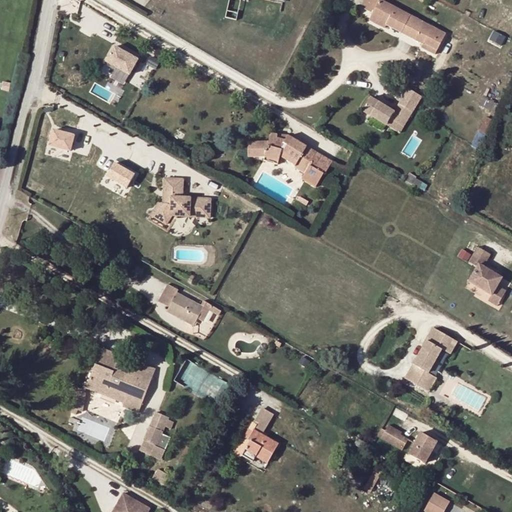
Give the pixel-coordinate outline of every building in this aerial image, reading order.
[(444,34),(379,0),(364,0),(361,7),(372,13),(372,14),(387,22),(386,24),(423,43),(435,50),(444,34)] [(387,22),(372,14),(368,20),(384,28),(386,24),(387,22)] [(88,56),(93,31),(83,29),(79,46),(77,53),(88,56)] [(435,50),(423,43),(420,47),(433,54),(435,50)] [(126,84),(140,58),(115,45),(101,71),(126,84)] [(496,102),(499,94),(487,88),(483,95),(496,102)] [(361,111),(384,126),(388,120),(401,128),(411,114),(403,109),(397,118),(392,114),(393,113),(370,98),(361,111)] [(493,103),(483,98),(479,105),(490,110),(493,103)] [(403,109),(398,105),(393,113),(392,114),(397,118),(403,109)] [(486,118),(479,132),(485,135),(492,121),(486,118)] [(48,147),(71,152),(76,135),(52,129),(48,147)] [(485,135),(479,132),(471,147),(477,150),(485,135)] [(331,162),(287,137),(286,136),(285,140),(277,138),(277,135),(270,133),(268,142),(248,143),(248,156),(264,155),(263,157),(278,162),(280,155),(295,164),(294,166),(304,172),(300,180),(314,188),(322,174),(324,175),(331,162)] [(105,177),(127,189),(135,174),(114,162),(105,177)] [(159,204),(157,208),(173,217),(173,216),(210,218),(211,199),(184,197),(185,179),(164,178),(163,204),(159,204)] [(428,185),(416,178),(413,184),(424,191),(428,185)] [(173,217),(157,208),(152,215),(168,225),(173,217)] [(504,274),(485,265),(492,252),(477,245),(473,254),(463,249),(460,256),(475,264),(467,280),(492,293),(489,299),(498,305),(507,289),(499,284),(504,274)] [(132,272),(140,277),(143,271),(136,266),(132,272)] [(197,320),(200,322),(203,316),(200,314),(203,308),(177,294),(179,290),(168,285),(159,302),(170,308),(168,312),(194,325),(197,320)] [(203,308),(200,314),(203,316),(200,322),(202,323),(208,312),(218,318),(221,313),(205,304),(203,308)] [(434,329),(406,379),(428,392),(436,378),(428,373),(442,349),(450,354),(457,342),(434,329)] [(115,370),(116,367),(120,357),(101,350),(88,383),(106,390),(107,388),(119,393),(116,401),(124,404),(126,398),(142,404),(151,381),(134,374),(133,377),(115,370)] [(177,379),(200,389),(209,368),(185,358),(177,379)] [(134,374),(116,367),(115,370),(133,377),(134,374)] [(86,389),(116,401),(119,393),(107,388),(106,390),(88,383),(86,389)] [(77,411),(80,412),(82,412),(87,391),(76,389),(71,414),(76,415),(77,411)] [(257,425),(248,440),(249,441),(241,455),(253,462),(256,457),(267,463),(278,445),(262,436),(273,417),(261,410),(253,423),(257,425)] [(168,418),(157,413),(139,450),(160,460),(170,438),(162,434),(165,427),(171,430),(174,423),(168,420),(168,418)] [(244,438),(248,440),(257,425),(253,423),(244,438)] [(382,428),(377,437),(402,451),(409,439),(401,435),(402,432),(389,424),(386,430),(382,428)] [(420,432),(408,454),(426,464),(438,442),(420,432)] [(358,439),(354,444),(368,452),(372,446),(358,439)] [(213,464),(207,474),(218,480),(219,477),(221,478),(224,474),(222,473),(224,469),(213,464)] [(158,469),(153,479),(165,485),(170,475),(158,469)] [(376,470),(366,488),(370,491),(380,472),(376,470)] [(145,511),(148,508),(121,492),(110,511),(145,511)] [(434,493),(424,511),(425,511),(444,511),(450,502),(434,493)]
